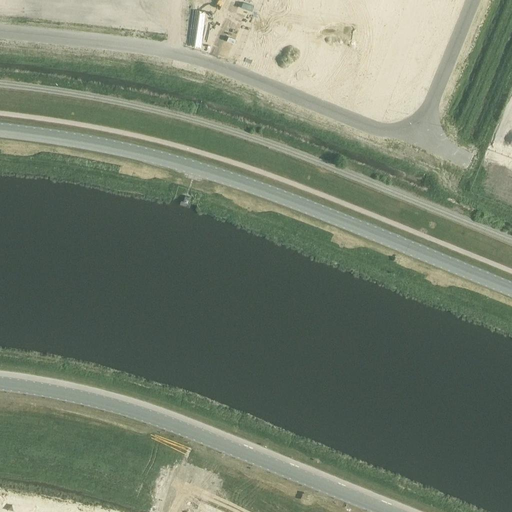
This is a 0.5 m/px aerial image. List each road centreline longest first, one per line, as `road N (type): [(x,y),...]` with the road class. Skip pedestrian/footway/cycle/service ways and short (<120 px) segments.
road 1 (tertiary): [(511,289),(216,175),(0,129)]
road 2 (unclassified): [(0,32),(127,45),(217,65),(387,129),(410,126),(427,108)]
road 3 (tertiary): [(388,511),(119,407),(0,385)]
